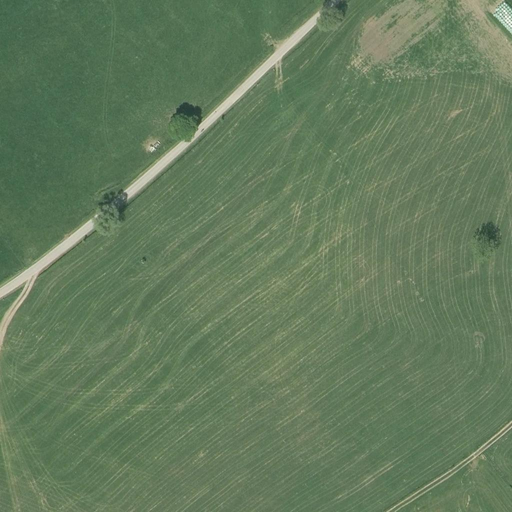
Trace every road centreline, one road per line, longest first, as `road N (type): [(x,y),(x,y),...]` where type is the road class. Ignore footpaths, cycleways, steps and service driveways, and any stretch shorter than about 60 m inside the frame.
road 1 (unclassified): [(0,293),(162,164),(338,0)]
road 2 (track): [(511,426),(391,511)]
